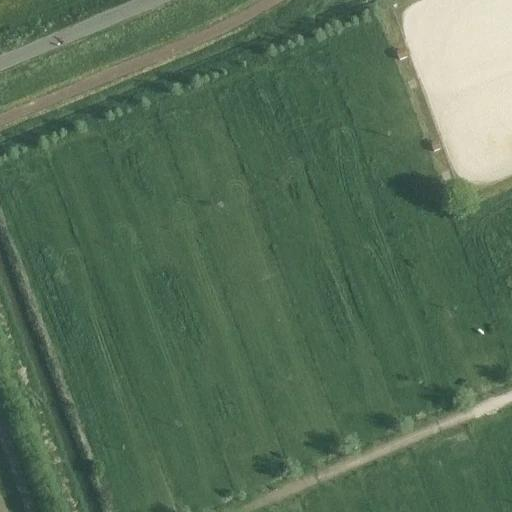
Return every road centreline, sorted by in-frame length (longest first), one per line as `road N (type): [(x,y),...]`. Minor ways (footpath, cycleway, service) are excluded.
road 1 (track): [(511,394),(232,511)]
road 2 (unclassified): [(0,64),(153,0)]
